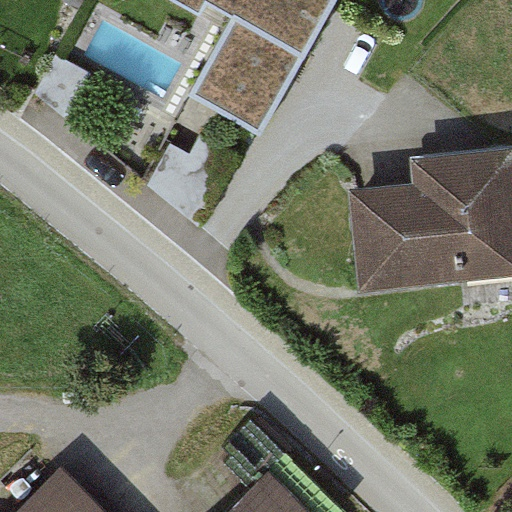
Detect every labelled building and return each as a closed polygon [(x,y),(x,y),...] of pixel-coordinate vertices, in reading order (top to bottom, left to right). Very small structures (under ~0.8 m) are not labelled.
[(337,0),(177,0),(202,13),(209,1),(234,15),(190,93),(263,133),(337,0)] [(93,73),(58,54),(37,93),(69,118),(93,73)] [(240,154),(203,134),(192,153),(173,142),(149,184),(199,226),(240,154)] [(349,186),(358,283),(511,269),(511,152),(407,162),(408,181),(349,186)] [(298,511),(266,479),(232,511),(93,511),(62,481),(29,511),(298,511)]
